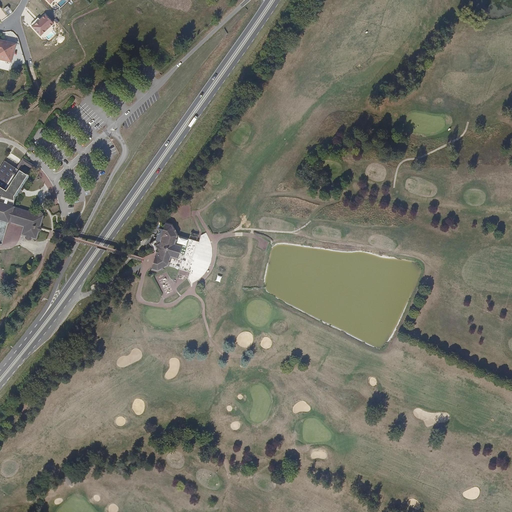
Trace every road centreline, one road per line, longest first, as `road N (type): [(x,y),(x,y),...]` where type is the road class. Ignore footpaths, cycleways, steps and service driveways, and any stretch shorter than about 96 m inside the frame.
road 1 (primary): [(267,0),(17,351)]
road 2 (primary): [(54,317),(277,0)]
road 3 (unclassified): [(110,128),(124,156),(17,351)]
road 4 (unclassified): [(247,0),(110,128)]
road 5 (unclassified): [(110,128),(53,179),(21,148),(0,141)]
